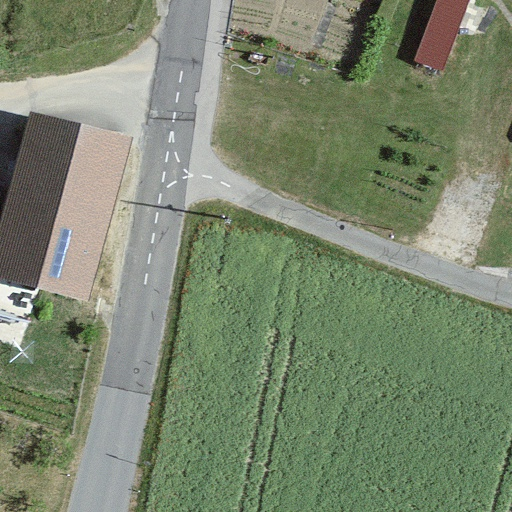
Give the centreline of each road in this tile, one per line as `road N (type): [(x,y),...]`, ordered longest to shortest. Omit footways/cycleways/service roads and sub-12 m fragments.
road 1 (tertiary): [(93,511),(203,0)]
road 2 (track): [(0,99),(186,87)]
